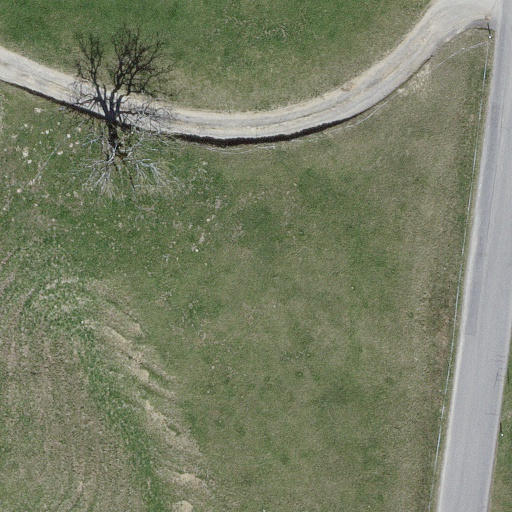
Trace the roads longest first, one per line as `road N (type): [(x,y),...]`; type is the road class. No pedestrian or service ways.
road 1 (residential): [(480,0),(451,10),(375,101),(269,127),(171,129),(60,98),(0,65)]
road 2 (tertiary): [(469,511),(511,130)]
